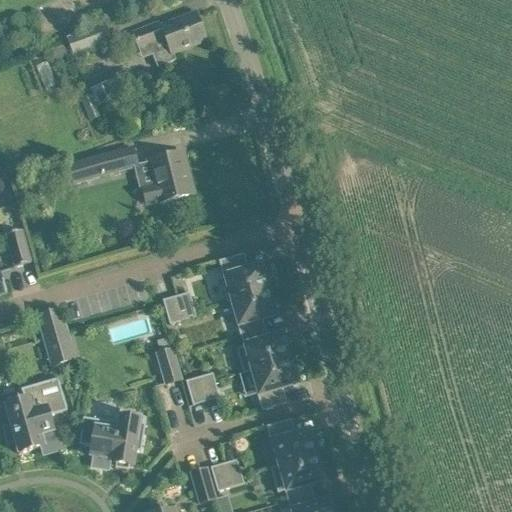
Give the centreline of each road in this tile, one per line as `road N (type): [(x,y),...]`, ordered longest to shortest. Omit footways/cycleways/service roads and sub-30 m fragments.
road 1 (residential): [(298,232),(0,315)]
road 2 (unclassified): [(376,511),(298,232)]
road 3 (unclassified): [(298,232),(227,0)]
